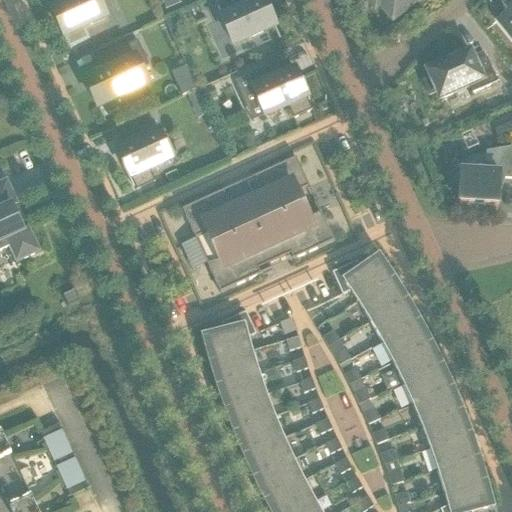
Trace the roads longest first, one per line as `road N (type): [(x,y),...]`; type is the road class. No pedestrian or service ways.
road 1 (residential): [(365,109),(99,232)]
road 2 (residential): [(149,338),(416,221)]
road 3 (residential): [(99,232),(0,21)]
road 4 (residential): [(229,511),(149,338)]
road 5 (residential): [(511,435),(435,264)]
road 6 (residential): [(357,90),(469,0)]
road 7 (residential): [(56,386),(113,511)]
road 8 (residential): [(416,221),(365,109)]
